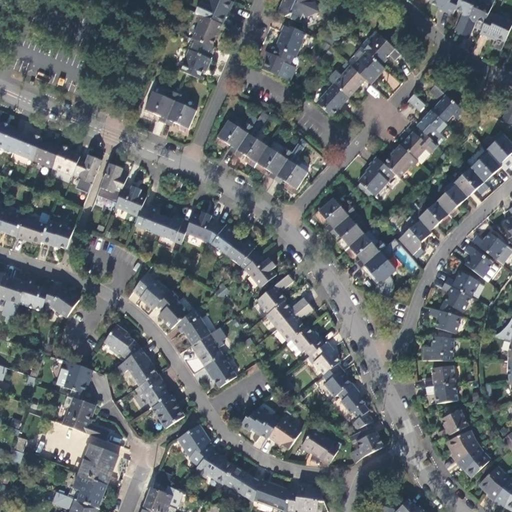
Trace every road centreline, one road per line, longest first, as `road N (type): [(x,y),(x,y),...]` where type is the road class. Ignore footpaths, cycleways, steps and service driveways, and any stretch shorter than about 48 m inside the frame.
road 1 (residential): [(350,479),(281,468),(232,436),(132,311),(109,295),(0,258)]
road 2 (residential): [(373,360),(408,338),(432,265),(511,188)]
road 3 (residential): [(420,78),(281,230)]
road 4 (residential): [(188,171),(0,89)]
road 5 (residential): [(263,0),(188,171)]
road 6 (residential): [(373,360),(330,284),(281,230)]
road 7 (residential): [(511,82),(445,45),(396,0)]
